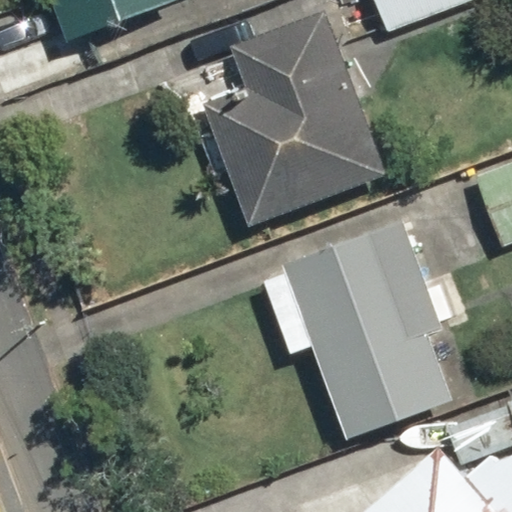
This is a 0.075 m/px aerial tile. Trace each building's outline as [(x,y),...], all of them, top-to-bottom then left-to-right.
[(64,0),(80,39),(183,0),(64,0)] [(385,0),(398,31),(477,0),(385,0)] [(399,172),(336,8),(244,44),(260,85),(216,102),(262,224),(399,172)] [(511,163),(484,174),(511,246),(511,245),(511,163)] [(455,325),(415,218),(295,262),(298,270),(274,279),(302,354),(324,345),(359,438),(464,399),(439,331),(455,325)] [(511,511),(511,457),(509,462),(501,453),(477,473),(451,443),(372,511),(511,511)]
